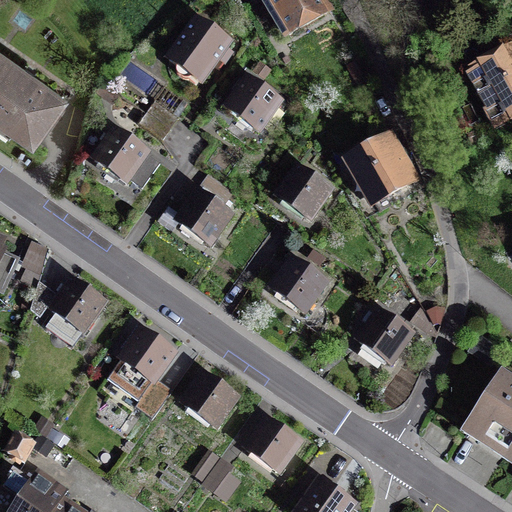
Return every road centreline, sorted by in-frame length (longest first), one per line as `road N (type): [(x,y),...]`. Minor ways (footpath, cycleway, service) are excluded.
road 1 (residential): [(349,0),(414,138),(459,278),(451,326),(395,457)]
road 2 (residential): [(395,457),(0,177)]
road 3 (unknown): [(181,127),(189,150),(183,169),(120,260)]
